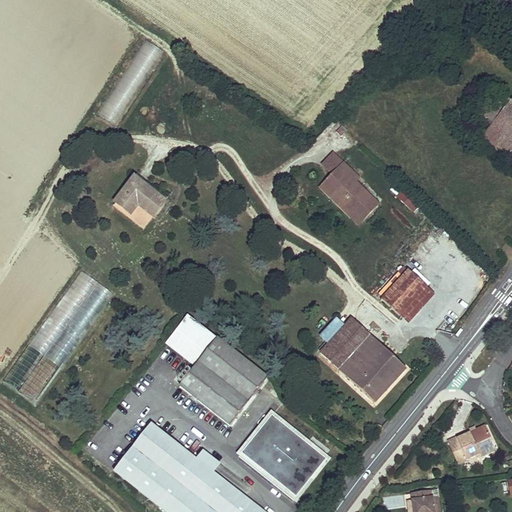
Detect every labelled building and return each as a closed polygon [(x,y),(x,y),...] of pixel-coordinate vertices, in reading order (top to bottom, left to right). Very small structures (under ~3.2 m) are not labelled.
[(97,116),(116,127),(161,51),(142,40),(97,116)] [(484,115),(489,119),(495,124),(481,140),(511,164),(511,101),(502,93),(484,115)] [(348,168),(338,158),(327,170),(337,180),(348,168)] [(364,183),(348,168),(337,180),(340,182),(333,189),(340,197),(338,199),(348,209),(350,208),(358,216),(357,217),(367,227),(378,216),(368,206),(374,200),(360,187),(364,183)] [(117,203),(131,213),(138,205),(153,216),(165,201),(136,178),(117,203)] [(333,189),(330,186),(324,193),(353,221),(357,217),(358,216),(350,208),(348,209),(338,199),(340,197),(333,189)] [(401,191),(396,197),(417,218),(423,212),(401,191)] [(374,200),(368,206),(378,216),(384,210),(374,200)] [(426,231),(433,224),(423,214),(416,222),(426,231)] [(79,345),(113,294),(79,272),(53,310),(70,321),(62,333),(79,345)] [(409,272),(396,286),(382,300),(409,325),(435,296),(409,272)] [(193,362),(215,333),(190,313),(167,342),(193,362)] [(321,354),(348,379),(375,403),(407,369),(354,319),(321,354)] [(262,386),(268,379),(218,339),(181,386),(230,425),(262,386)] [(298,503),(331,458),(270,413),(236,459),(298,503)] [(116,472),(121,476),(158,429),(153,425),(116,472)] [(487,427),(450,444),(460,465),(468,461),(470,460),(481,455),(483,458),(498,451),(487,427)] [(158,429),(121,476),(166,511),(263,511),(214,473),(197,460),(158,429)] [(82,453),(93,462),(103,450),(92,442),(82,453)] [(221,464),(204,450),(197,460),(214,473),(221,464)] [(440,511),(439,498),(433,499),(431,491),(413,494),(414,502),(415,509),(410,510),(410,511),(440,511)]
